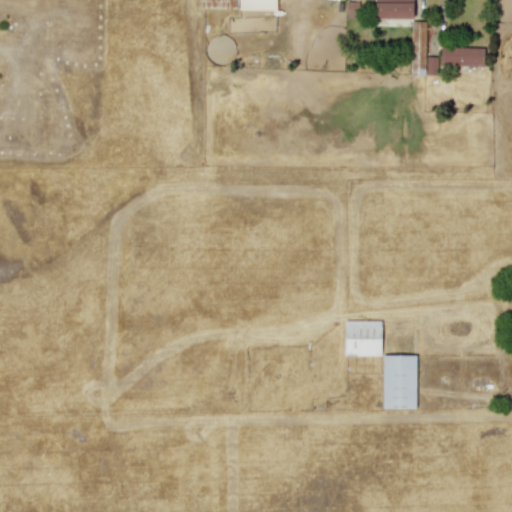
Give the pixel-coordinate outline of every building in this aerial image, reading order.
[(198,0),(198,9),(275,10),(275,0),(198,0)] [(374,0),(374,19),(412,19),(412,0),(374,0)] [(424,22),(410,22),(410,58),(424,58),(424,22)] [(439,65),(483,67),(483,48),(440,47),(439,65)] [(343,355),(380,356),(380,321),(344,320),(343,355)] [(381,409),(414,409),(415,355),(382,355),(381,409)]
